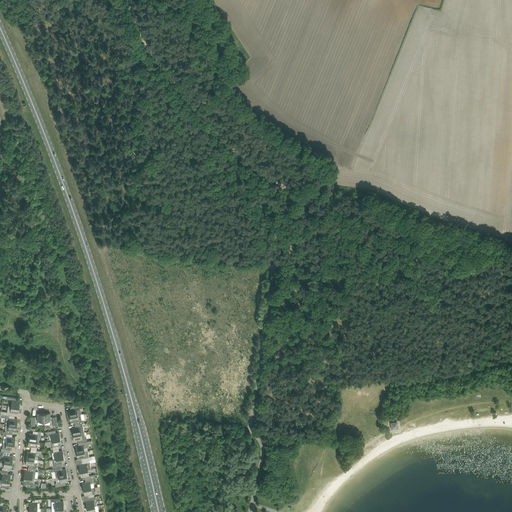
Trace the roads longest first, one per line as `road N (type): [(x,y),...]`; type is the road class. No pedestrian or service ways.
road 1 (primary): [(0,25),(72,202),(158,511)]
road 2 (track): [(309,208),(209,121),(148,42),(128,0)]
road 3 (track): [(511,339),(309,208)]
